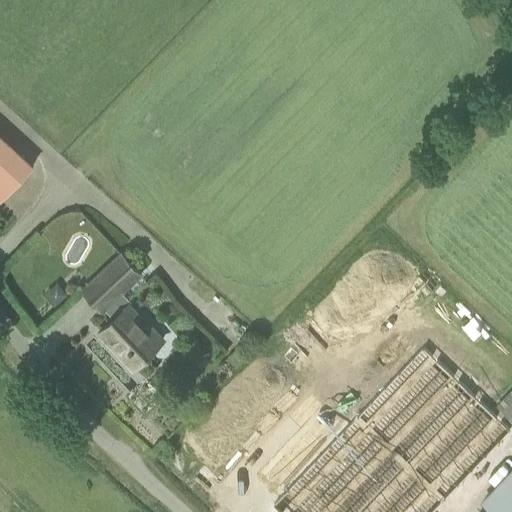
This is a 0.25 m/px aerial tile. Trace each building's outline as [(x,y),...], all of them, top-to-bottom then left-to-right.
[(0,0),(0,18),(16,0),(0,0)] [(48,0),(0,55),(0,100),(18,116),(119,0),(48,0)] [(75,167),(212,12),(198,0),(150,0),(34,131),(75,167)] [(213,261),(336,125),(296,89),(155,243),(191,275),(183,285),(204,304),(212,296),(228,311),(256,280),(278,300),(391,176),(350,140),(228,275),(213,261)] [(35,164),(0,131),(0,199),(1,201),(35,164)] [(141,273),(123,253),(84,290),(102,309),(103,307),(114,318),(100,331),(133,367),(163,339),(130,303),(131,302),(122,292),(141,273)] [(421,345),(272,504),(280,511),(433,511),(511,430),(421,345)] [(511,421),(511,388),(495,406),(511,421)] [(492,511),(511,511),(511,466),(479,500),(492,511)]
